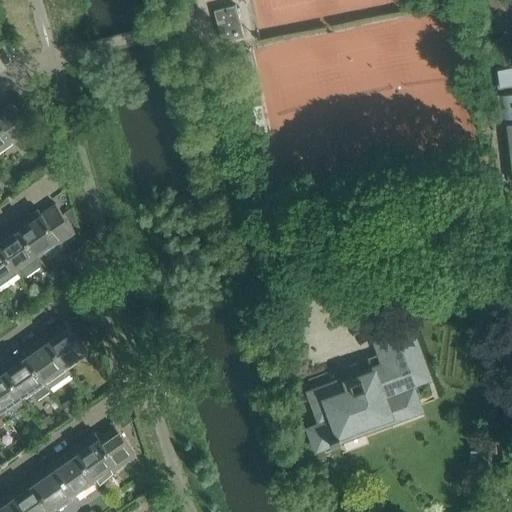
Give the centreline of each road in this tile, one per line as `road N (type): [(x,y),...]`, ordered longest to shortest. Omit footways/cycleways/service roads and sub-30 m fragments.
road 1 (residential): [(302,346),(239,243),(204,25)]
road 2 (residential): [(0,349),(65,304),(94,318),(115,380),(115,402),(0,482)]
road 3 (residential): [(23,78),(54,58),(204,25)]
road 4 (residential): [(0,226),(45,184),(23,78)]
